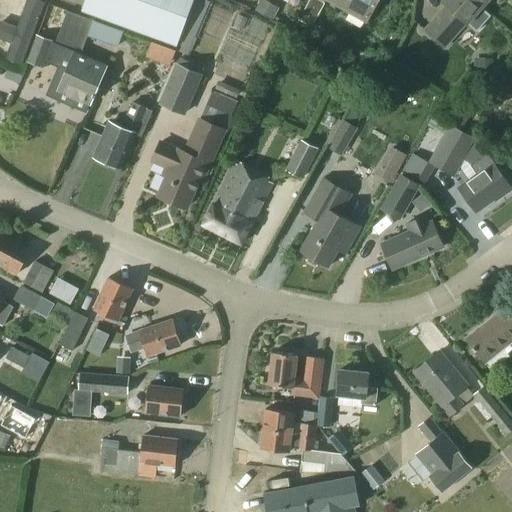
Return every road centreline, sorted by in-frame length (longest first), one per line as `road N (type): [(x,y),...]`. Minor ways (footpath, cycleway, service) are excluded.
road 1 (residential): [(240,294),(298,316),(369,320),(439,299),(511,249)]
road 2 (residential): [(240,294),(0,191)]
road 3 (residential): [(212,511),(240,294)]
